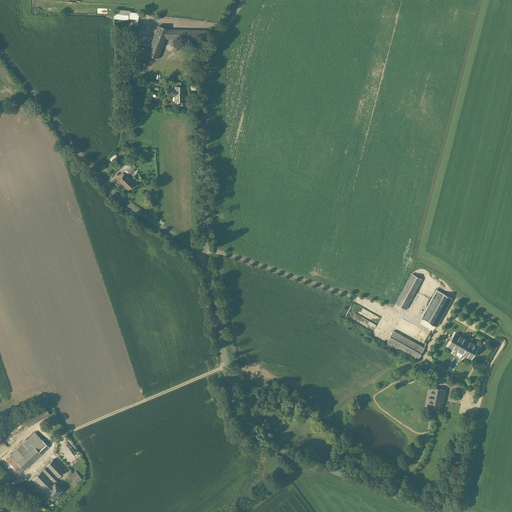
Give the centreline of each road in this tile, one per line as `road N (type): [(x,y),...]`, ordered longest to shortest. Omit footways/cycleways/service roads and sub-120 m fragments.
road 1 (unclassified): [(432,511),(252,437),(204,265)]
road 2 (unclassified): [(204,265),(112,193),(0,52)]
road 3 (residential): [(204,265),(206,59),(241,0)]
